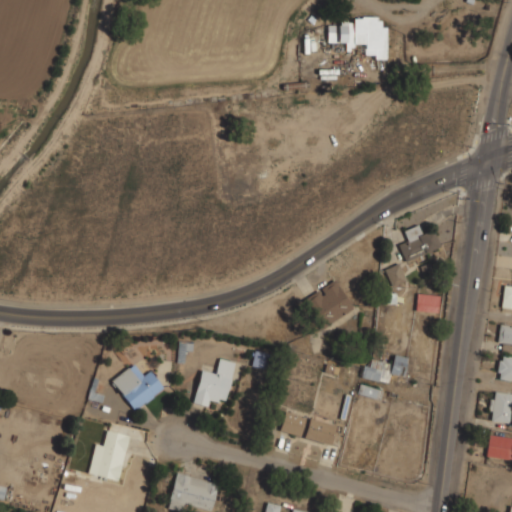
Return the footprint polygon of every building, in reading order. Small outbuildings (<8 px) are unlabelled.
[(384,58),(384,24),(375,24),(375,16),(337,16),(337,24),(326,24),(326,41),(344,41),(344,45),(363,45),(363,58),(384,58)] [(257,158),(255,136),(233,138),(235,160),(257,158)] [(402,230),(406,240),(397,244),(403,261),(437,249),(430,231),(421,234),(417,225),(402,230)] [(404,282),(398,264),(384,268),(389,286),(404,282)] [(318,289),(319,289),(301,300),(319,329),(352,309),(334,279),(318,289)] [(500,307),(511,308),(511,286),(502,285),(500,307)] [(437,312),(438,295),(415,294),(415,311),(437,312)] [(511,343),(511,326),(498,324),(495,342),(511,343)] [(406,357),(392,354),(390,363),(370,359),(368,367),(362,365),(360,377),(387,383),(389,373),(402,376),(406,357)] [(511,358),(499,357),(496,378),(511,379),(511,358)] [(199,370),(191,403),(206,406),(208,398),(224,402),(234,362),(218,358),(214,373),(199,370)] [(149,370),(142,375),(133,363),(110,380),(133,411),(163,388),(149,370)] [(375,398),(377,390),(359,384),(356,393),(375,398)] [(489,421),(509,423),(510,407),(511,407),(511,393),(491,392),(489,410),(490,410),(489,421)] [(278,431),(300,436),(299,438),(328,445),(333,424),(283,412),(278,431)] [(87,473),(118,480),(127,435),(105,430),(102,445),(93,443),(87,473)] [(511,436),(486,436),(485,457),(511,459),(511,436)] [(210,510),(217,483),(174,473),(166,508),(180,511),(182,504),(210,510)] [(262,511),(305,511),(306,511),(291,508),(290,511),(277,511),(279,505),(265,502),(262,511)]
